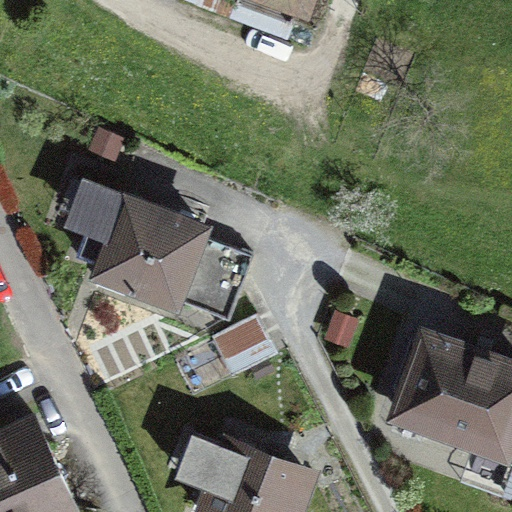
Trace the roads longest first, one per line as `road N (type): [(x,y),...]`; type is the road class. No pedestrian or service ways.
road 1 (residential): [(123,511),(0,251)]
road 2 (residential): [(384,511),(263,277)]
